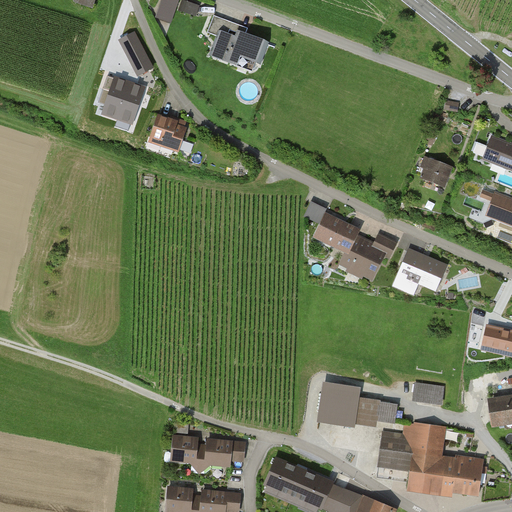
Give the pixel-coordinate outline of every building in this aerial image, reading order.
[(95,8),(97,0),(76,0),(76,3),(95,8)] [(180,0),(162,0),(156,19),(172,25),(180,0)] [(200,7),(188,3),(184,14),(196,18),(200,7)] [(250,29),(214,15),(207,33),(216,36),(208,56),(237,67),(241,58),(262,65),(270,43),(247,35),(250,29)] [(137,76),(138,55),(114,54),(113,75),(137,76)] [(447,100),(446,109),(461,110),(461,102),(447,100)] [(190,124),(161,114),(151,143),(180,153),(190,124)] [(511,143),(491,136),(483,160),(511,169),(511,143)] [(448,186),(455,167),(430,158),(423,177),(448,186)] [(511,198),(496,192),(487,215),(511,224),(511,198)] [(323,224),(328,212),(330,208),(313,201),(306,216),(323,224)] [(363,228),(328,212),(323,224),(317,236),(348,250),(352,252),(360,234),(363,228)] [(360,234),(352,252),(348,250),(342,264),(376,280),(388,256),(392,258),(400,242),(381,234),(377,242),(360,234)] [(451,264),(411,248),(396,286),(417,295),(422,284),(440,292),(451,264)] [(495,321),(484,317),(480,332),(511,343),(511,328),(505,326),(495,321)] [(490,373),(467,377),(469,392),(492,388),(490,373)] [(445,386),(417,384),(415,401),(443,404),(445,386)] [(400,404),(361,398),(362,392),(323,385),(319,427),(355,433),(357,423),(396,428),(400,404)] [(511,394),(491,398),(496,429),(511,426),(511,394)] [(413,469),(411,490),(482,496),(486,460),(446,456),(448,427),(406,424),(405,434),(384,432),(381,466),(413,469)] [(212,439),(176,435),(174,459),(210,462),(212,439)] [(248,442),(212,439),(210,462),(246,466),(248,442)] [(322,511),(335,483),(277,455),(263,488),(317,511),(322,511)] [(242,511),(244,492),(170,485),(167,511),(178,511),(242,511)] [(355,511),(398,511),(399,510),(362,496),(355,511)]
